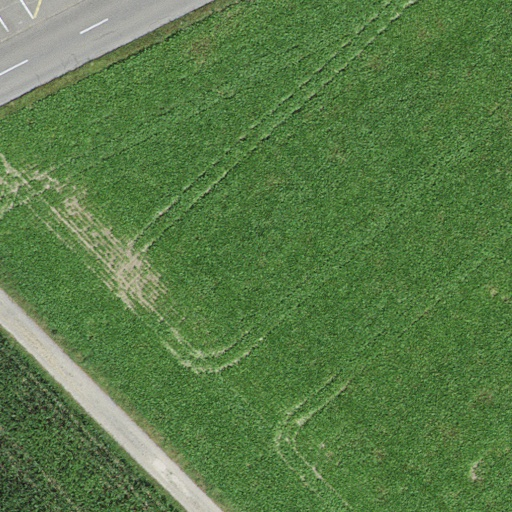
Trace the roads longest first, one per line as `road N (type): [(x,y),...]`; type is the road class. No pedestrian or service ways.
road 1 (track): [(0,294),(220,511)]
road 2 (unclassified): [(144,0),(0,74)]
